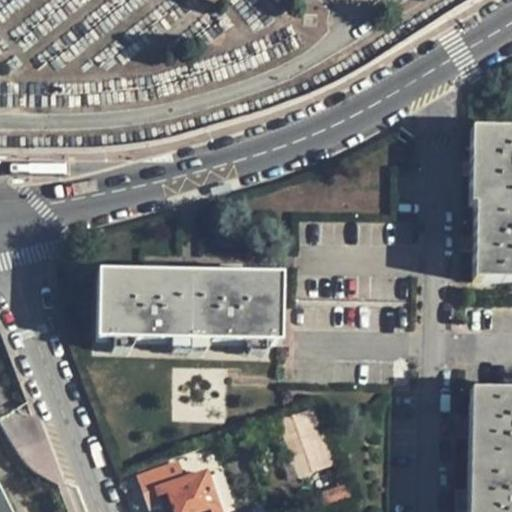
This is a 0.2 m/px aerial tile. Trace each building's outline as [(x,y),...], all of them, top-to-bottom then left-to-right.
[(511,128),(472,128),(471,159),(471,174),(470,206),(474,206),(473,234),(472,251),(471,282),(511,282),(511,128)] [(471,159),(462,159),(461,174),(471,174),(471,159)] [(473,234),(460,233),(460,250),(472,251),(473,234)] [(141,274),(162,275),(163,262),(141,261),(141,274)] [(217,276),(240,277),(240,265),(217,264),(217,276)] [(278,278),(240,277),(217,276),(162,275),(141,274),(97,273),(96,341),(277,347),(278,278)] [(511,511),(511,393),(468,393),(468,417),(467,441),(466,492),(465,511),(511,511)] [(293,475),(331,469),(321,407),(283,414),(293,475)] [(468,417),(456,417),(455,441),(467,441),(468,417)] [(152,511),(200,494),(193,475),(182,479),(176,466),(135,482),(137,487),(141,486),(150,511),(152,511)] [(0,511),(12,511),(0,487),(0,511)] [(465,511),(466,492),(454,493),(453,511),(465,511)]
